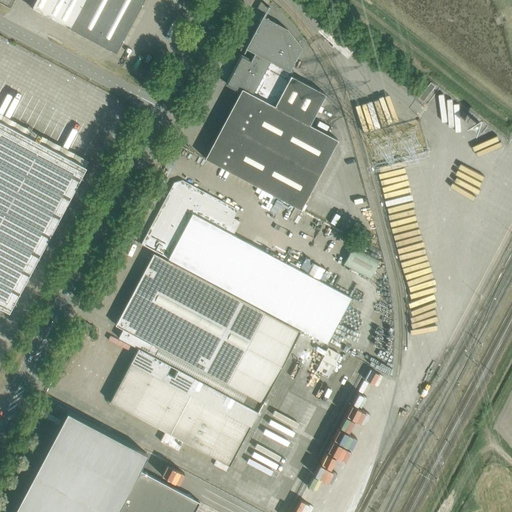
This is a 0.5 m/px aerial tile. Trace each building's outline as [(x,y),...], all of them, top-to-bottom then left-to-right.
[(35,0),(31,8),(70,28),(116,53),(143,0),(35,0)] [(226,84),(240,91),(240,89),(308,125),(309,124),(325,93),(288,73),(301,47),(287,29),(264,16),(269,6),(268,6),(248,42),(249,42),(246,48),(254,53),(250,60),(241,55),(226,84)] [(424,101),(436,86),(431,82),(419,98),(424,101)] [(316,174),(335,140),(336,138),(309,124),(308,125),(240,89),(240,91),(222,124),(316,174)] [(502,149),(508,140),(488,126),(493,119),(472,103),(468,109),(448,94),(436,111),(454,124),(457,121),(479,137),(482,134),(502,149)] [(0,307),(8,312),(86,167),(0,121),(0,307)] [(204,158),(299,208),(316,174),(222,124),(204,157),(204,158)] [(174,182),(141,244),(327,343),(351,298),(232,235),(239,222),(233,219),(238,210),(182,180),(174,182)] [(508,210),(508,201),(488,201),(488,210),(508,210)] [(424,251),(423,238),(413,239),(412,229),(397,230),(399,254),(424,251)] [(353,247),(342,266),(369,280),(380,261),(353,247)] [(300,331),(153,253),(115,324),(123,329),(118,337),(138,348),(257,411),(300,331)] [(406,293),(424,290),(420,266),(402,269),(406,293)] [(85,334),(78,330),(75,335),(82,339),(85,334)] [(138,348),(109,401),(164,432),(159,441),(177,451),(182,441),(228,465),(257,411),(138,348)] [(330,375),(338,352),(326,348),(318,371),(330,375)] [(63,414),(65,409),(57,405),(55,410),(63,414)] [(67,411),(12,511),(115,511),(139,469),(147,454),(67,411)] [(339,457),(344,447),(331,441),(326,452),(339,457)] [(139,469),(115,511),(193,511),(199,501),(139,469)] [(300,500),(295,509),(300,511),(309,511),(312,506),(300,500)]
